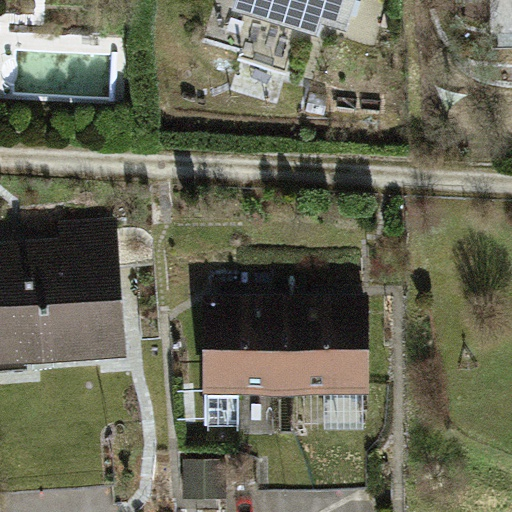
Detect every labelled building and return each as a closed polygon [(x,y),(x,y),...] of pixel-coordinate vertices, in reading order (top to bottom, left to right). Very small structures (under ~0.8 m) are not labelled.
[(252,0),(316,20),(321,5),(347,14),(351,0),(252,0)] [(0,347),(119,341),(113,233),(0,239),(0,347)] [(287,379),(287,299),(213,300),(213,414),(238,414),(238,379),(287,379)] [(358,299),(287,299),(287,379),(358,379),(358,299)] [(224,460),(187,460),(187,488),(223,488),(224,460)]
